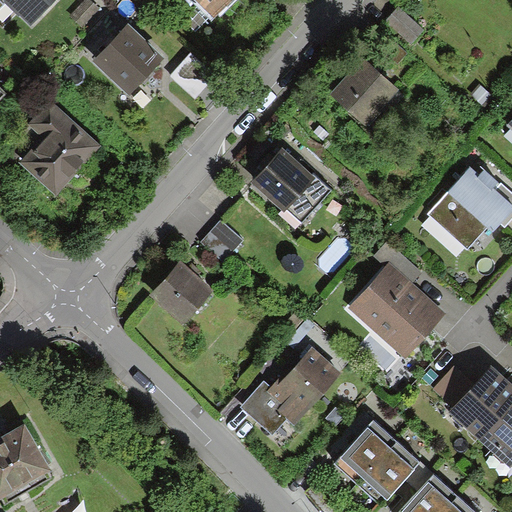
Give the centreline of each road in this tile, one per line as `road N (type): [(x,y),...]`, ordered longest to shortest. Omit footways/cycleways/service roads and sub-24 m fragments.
road 1 (residential): [(340,0),(66,298)]
road 2 (residential): [(66,298),(280,511)]
